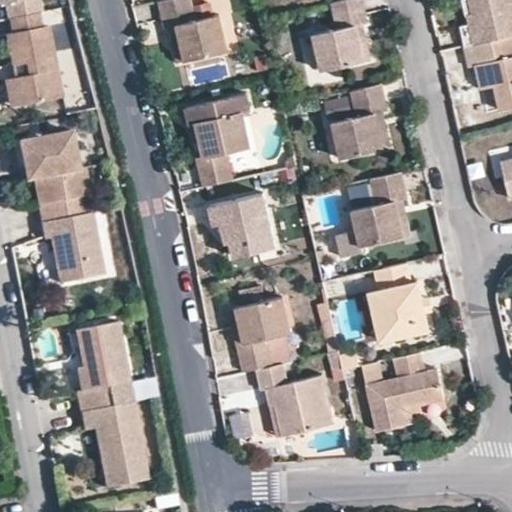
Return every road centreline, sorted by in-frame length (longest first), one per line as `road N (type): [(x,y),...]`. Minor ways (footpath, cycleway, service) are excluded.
road 1 (residential): [(211,493),(100,0)]
road 2 (residential): [(511,485),(257,485),(211,493)]
road 3 (residential): [(468,251),(418,0)]
road 4 (residential): [(42,511),(0,301)]
road 5 (residential): [(511,450),(468,251)]
